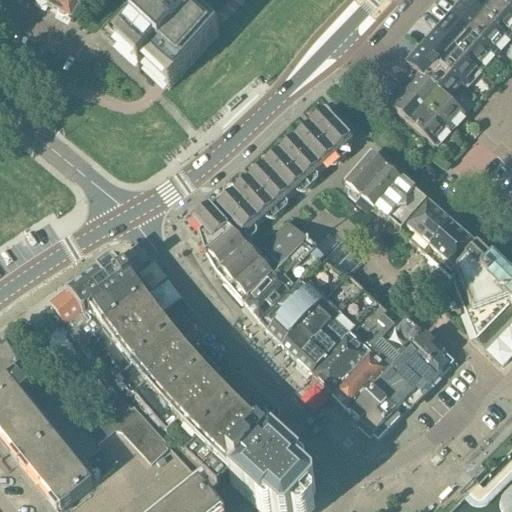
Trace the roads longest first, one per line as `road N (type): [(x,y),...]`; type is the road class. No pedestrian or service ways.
road 1 (residential): [(355,473),(127,217)]
road 2 (residential): [(337,225),(494,378)]
road 3 (residential): [(355,473),(414,457),(494,378)]
road 4 (tertiary): [(127,217),(0,110)]
road 5 (secondary): [(0,297),(127,217)]
road 6 (secondary): [(127,217),(247,128)]
road 7 (residential): [(511,214),(464,170),(501,132),(511,105)]
road 8 (secondary): [(336,41),(247,128)]
